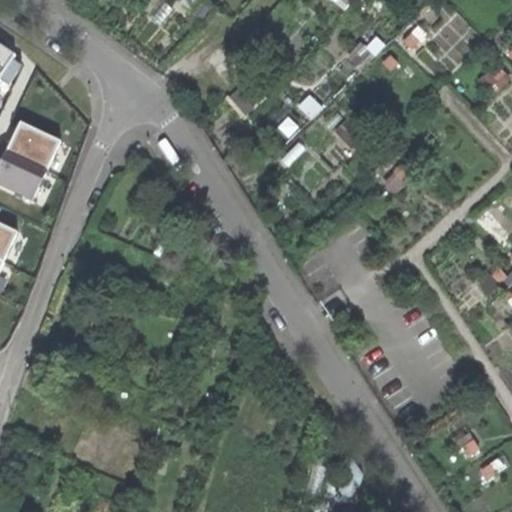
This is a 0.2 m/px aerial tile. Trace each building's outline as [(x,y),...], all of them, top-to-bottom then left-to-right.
[(0,100),(2,99),(0,97),(0,81),(9,87),(22,67),(14,61),(16,58),(0,46),(0,100)] [(233,93),(247,81),(232,63),(234,62),(221,48),(206,61),(219,75),(219,76),(233,93)] [(362,71),(376,56),(369,50),(355,64),(362,71)] [(21,125),(0,169),(0,186),(33,203),(62,144),(21,125)] [(0,225),(0,273),(18,235),(0,225)]
